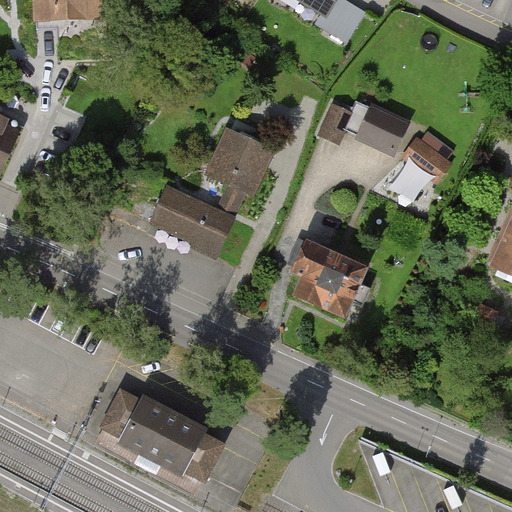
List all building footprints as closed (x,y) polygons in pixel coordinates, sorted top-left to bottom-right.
[(36,0),(37,18),(102,15),(101,0),(36,0)] [(303,0),(327,14),(321,24),(347,40),(362,16),(336,0),(335,0),(303,0)] [(327,136),(343,143),(355,115),(340,108),(327,136)] [(378,110),(365,138),(399,153),(412,125),(378,110)] [(0,173),(17,135),(2,129),(6,121),(0,118),(0,173)] [(177,190),(160,224),(224,256),(276,153),(235,132),(216,171),(236,182),(221,212),(177,190)] [(422,141),(409,159),(439,182),(453,165),(422,141)] [(142,188),(125,180),(110,211),(127,219),(142,188)] [(511,227),(494,267),(500,270),(497,276),(511,282),(511,227)] [(372,271),(316,246),(303,274),(312,278),(304,296),(350,317),(372,271)] [(498,313),(482,307),(477,320),(493,326),(498,313)] [(120,391),(100,427),(110,433),(200,481),(219,444),(120,391)]
